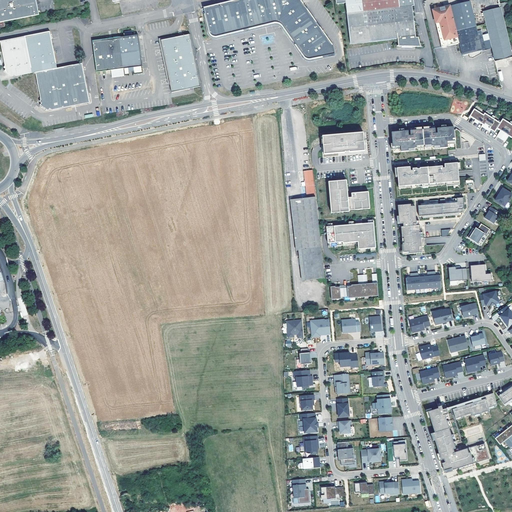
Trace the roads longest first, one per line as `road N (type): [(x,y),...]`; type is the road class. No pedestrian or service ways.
road 1 (secondary): [(118,511),(15,213)]
road 2 (residential): [(379,121),(450,117),(503,155),(443,255),(391,263)]
road 3 (residential): [(430,464),(345,474),(332,463),(320,352),(396,340)]
road 4 (secondary): [(161,122),(325,87)]
road 5 (residential): [(379,121),(391,263)]
road 6 (secondary): [(511,101),(436,79),(375,77)]
road 7 (residential): [(511,353),(483,323),(396,340)]
road 8 (secondary): [(325,87),(206,104)]
road 9 (secondary): [(206,104),(90,134)]
